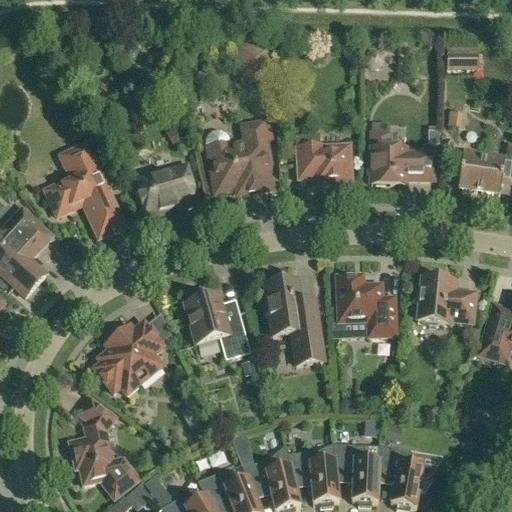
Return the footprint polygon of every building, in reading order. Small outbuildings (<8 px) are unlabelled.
[(250,70),(269,69),(269,50),(250,51),(250,70)] [(466,73),(478,73),(478,52),(446,52),(446,74),(458,73),(458,71),(466,71),(466,73)] [(365,67),(370,72),(377,72),(382,67),(382,60),(377,54),(369,55),(365,59),(365,67)] [(189,137),(182,124),(165,134),(173,147),(189,137)] [(236,201),(254,198),(271,195),(267,169),(270,168),(266,144),(271,143),(268,125),(241,130),(244,146),(229,149),(228,145),(227,141),(223,138),(220,137),(212,138),(208,141),(207,144),(207,152),(214,199),(235,195),(236,201)] [(439,131),(428,131),(428,135),(427,135),(427,148),(438,148),(439,131)] [(405,152),(388,152),(389,138),(372,137),(371,160),(368,160),(368,179),(371,179),(371,188),(405,188),(405,183),(433,184),(433,157),(405,157),(405,152)] [(295,139),(297,169),(297,176),(311,175),(312,190),(352,188),(350,148),(319,150),(319,138),(295,139)] [(455,148),(451,142),(444,143),(442,149),(446,155),(452,154),(455,148)] [(511,187),(511,148),(508,148),(506,160),(463,154),(458,192),(499,198),(501,186),(511,187)] [(81,205),(91,226),(100,246),(126,234),(89,154),(84,156),(80,156),(76,156),(73,158),(70,161),(68,164),(63,166),(70,182),(45,195),(57,220),(74,213),(72,209),(81,205)] [(133,184),(144,222),(198,207),(187,169),(133,184)] [(51,240),(22,212),(0,235),(0,277),(25,301),(45,279),(29,263),(51,240)] [(336,281),(338,327),(367,326),(368,342),(396,340),(394,301),(381,302),(380,289),(363,290),(362,280),(336,281)] [(420,296),(415,295),(414,307),(419,308),(417,325),(426,326),(429,329),(436,330),(439,327),(451,329),(452,325),(472,327),(475,298),(454,295),(455,285),(421,281),(420,296)] [(268,289),(264,290),(267,307),(264,307),(266,321),(269,320),(272,340),(291,337),(296,369),(324,365),(314,304),(299,307),(296,285),(287,286),(283,282),(270,284),(268,289)] [(185,309),(196,349),(219,343),(225,365),(243,360),(240,349),(247,347),(239,320),(224,325),(217,300),(213,301),(210,299),(202,301),(201,304),(185,309)] [(511,314),(493,309),(479,359),(504,367),(511,345),(511,314)] [(94,373),(113,398),(120,392),(126,399),(162,370),(153,359),(163,351),(143,327),(133,335),(129,330),(105,350),(109,354),(97,363),(100,368),(94,373)] [(245,381),(256,378),(252,365),(241,368),(245,381)] [(115,422),(90,403),(79,419),(88,426),(84,431),(87,443),(69,447),(75,474),(79,473),(83,489),(100,485),(114,503),(129,492),(119,477),(114,479),(107,453),(109,453),(105,435),(115,422)] [(341,407),(341,414),(344,417),(353,417),(357,413),(357,410),(356,407),(354,405),(352,404),(346,404),(343,404),(341,407)] [(182,412),(192,432),(204,426),(195,406),(182,412)] [(463,424),(460,418),(453,416),(450,428),(461,432),(463,424)] [(384,442),(397,445),(400,429),(387,426),(384,442)] [(237,460),(250,457),(245,436),(230,441),(237,460)] [(379,467),(378,467),(379,451),(332,449),(332,454),(334,466),(335,466),(336,478),(352,479),(351,506),(358,506),(357,510),(371,511),(371,506),(377,507),(379,479),(379,467)] [(379,451),(378,467),(379,467),(379,479),(395,482),(390,508),(396,509),(395,511),(409,511),(410,511),(411,511),(416,511),(419,495),(424,496),(434,479),(422,477),(423,474),(407,471),(410,455),(379,449),(379,451)] [(335,466),(334,466),(332,454),(286,459),(287,463),(289,472),(291,472),(294,484),(310,482),(312,509),(319,508),(319,511),(321,511),(333,511),(332,507),(339,506),(336,478),(335,466)] [(294,484),(291,472),(289,472),(287,463),(273,465),(272,464),(242,471),(247,484),(248,483),(253,495),(268,491),(273,511),(294,511),(300,511),(294,484)] [(248,483),(247,484),(234,489),(227,474),(197,486),(206,501),(207,501),(213,511),(228,506),(230,511),(259,511),(252,495),(253,495),(248,483)] [(152,496),(161,488),(155,480),(145,487),(152,496)] [(207,501),(206,501),(194,508),(187,498),(162,511),(213,511),(207,501)] [(111,511),(129,511),(131,510),(123,501),(111,511)]
